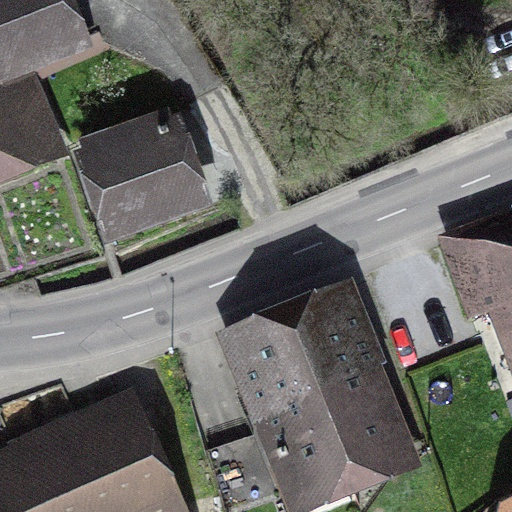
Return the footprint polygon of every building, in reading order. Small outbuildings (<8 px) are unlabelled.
[(0,0),(0,191),(54,170),(21,87),(67,68),(39,0),(0,0)] [(358,0),(267,0),(304,75),(378,39),(358,0)] [(152,129),(61,161),(94,252),(185,220),(152,129)] [(511,228),(443,255),(471,326),(488,320),(511,382),(511,228)] [(341,269),(214,321),(288,498),(414,446),(341,269)] [(0,511),(176,511),(129,406),(0,463),(0,511)]
